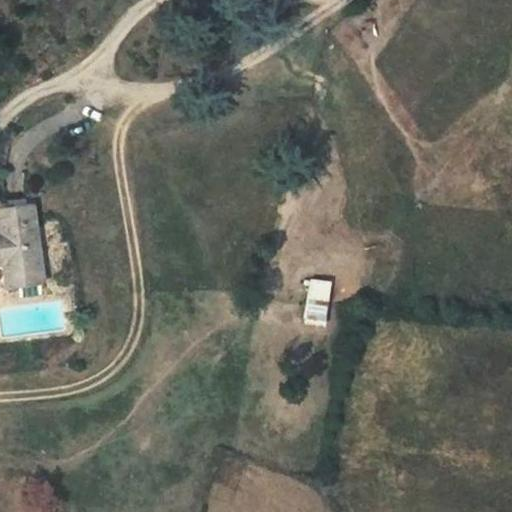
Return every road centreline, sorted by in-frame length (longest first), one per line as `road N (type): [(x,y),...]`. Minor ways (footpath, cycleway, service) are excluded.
road 1 (track): [(338,0),(241,69),(138,91),(112,124),(112,172),(135,262),(137,333),(116,374),(86,396),(0,402)]
road 2 (track): [(54,83),(100,57),(153,0)]
